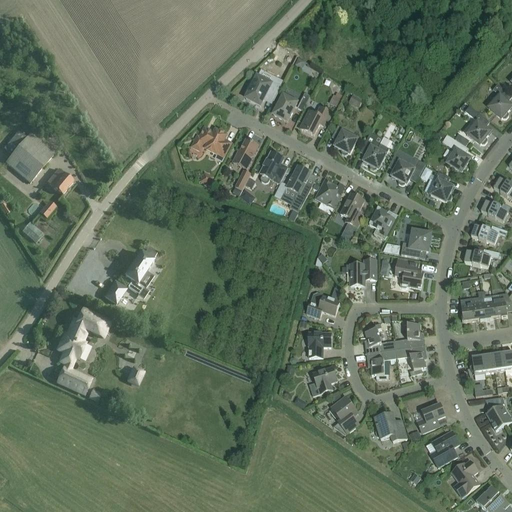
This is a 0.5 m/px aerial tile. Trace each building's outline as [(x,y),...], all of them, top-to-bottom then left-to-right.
[(409,2),(407,0),(394,0),(404,9),(409,2)] [(392,20),(398,13),(393,8),(387,15),(392,20)] [(291,69),(297,58),(285,51),(277,58),(278,62),(291,69)] [(249,93),(245,101),(260,108),(265,98),(274,102),(282,87),(284,83),(277,79),(274,84),(272,83),(271,86),(257,79),(253,86),(250,85),(247,92),(249,93)] [(511,108),(507,104),(511,99),(497,86),(492,91),(499,97),(488,110),(501,121),(502,120),(502,121),(505,121),(508,118),(507,115),(507,114),(511,108)] [(302,113),(310,98),(304,95),(296,110),(302,113)] [(283,98),(273,117),(287,124),(297,105),(283,98)] [(331,103),(327,112),(334,116),(338,106),(331,103)] [(484,129),(489,124),(469,108),(464,114),(477,123),(466,137),(480,147),(480,146),(481,147),(484,146),(486,143),(486,140),(485,140),(490,134),(484,129)] [(309,113),(299,131),(313,138),(319,127),(324,129),(332,116),(319,109),(316,117),(309,113)] [(334,149),(336,150),(341,152),(340,154),(341,156),(344,158),(347,157),(347,156),(349,157),(357,141),(342,134),(344,131),(337,127),(331,139),(337,142),(334,149)] [(223,143),(225,139),(226,137),(215,131),(213,134),(204,129),(199,139),(197,138),(191,148),(199,153),(203,146),(206,148),(205,151),(216,157),(217,155),(223,159),(230,145),(230,146),(223,143)] [(58,153),(33,132),(26,140),(19,134),(5,151),(12,157),(6,165),(31,185),(58,153)] [(378,172),(386,156),(389,151),(374,143),(375,141),(369,137),(360,154),(366,157),(363,164),(369,167),(369,168),(370,171),(373,172),(375,172),(376,171),(378,172)] [(464,156),(468,151),(446,137),(442,144),(455,153),(446,166),(461,175),(462,174),(465,173),(467,170),(466,167),(470,161),(464,156)] [(238,153),(232,164),(246,172),(258,148),(245,141),(239,153),(238,153)] [(269,181),(279,186),(288,170),(280,166),(283,161),(271,155),(260,176),(262,177),(260,181),(261,184),(265,186),(268,185),(269,181)] [(391,179),(397,182),(397,183),(398,186),(401,188),(404,187),(404,186),(406,187),(414,171),(399,163),(400,161),(394,157),(388,169),(394,172),(391,179)] [(281,184),(274,198),(280,202),(290,207),(289,210),(293,212),(288,221),(293,223),(298,215),(311,189),(305,186),(308,181),(311,176),(297,169),(287,188),(281,184)] [(63,198),(74,184),(59,171),(48,185),(63,198)] [(242,193),(250,176),(243,173),(235,189),(242,193)] [(446,186),(449,180),(438,174),(434,181),(437,182),(430,197),(446,205),(446,203),(447,203),(449,203),(451,199),(450,197),(449,196),(453,189),(446,186)] [(204,175),(200,183),(208,188),(212,180),(204,175)] [(511,187),(507,184),(506,185),(500,181),(493,190),(500,195),(506,200),(507,199),(511,202),(511,187)] [(322,204),(333,210),(340,197),(334,195),(337,189),(325,183),(319,194),(318,194),(314,201),(321,205),(322,204)] [(253,201),(243,194),(240,199),(249,206),(253,201)] [(345,224),(357,231),(363,219),(357,216),(364,203),(350,196),(340,216),(347,220),(345,224)] [(511,210),(502,206),(500,210),(493,207),(486,204),(481,214),(488,218),(487,218),(495,222),(495,221),(502,225),(507,215),(511,216),(511,210)] [(52,211),(47,207),(42,213),(47,217),(52,211)] [(378,210),(369,227),(376,231),(373,237),(384,242),(386,239),(387,239),(394,225),(389,222),(391,217),(378,210)] [(505,239),(507,233),(491,228),(490,233),(482,230),(482,231),(475,228),(471,239),(478,242),(486,245),(486,244),(494,247),(497,236),(505,239)] [(422,235),(412,233),(410,246),(402,245),(400,257),(416,260),(418,252),(427,254),(428,248),(429,248),(431,236),(422,234),(422,235)] [(139,286),(154,263),(153,262),(157,256),(149,251),(144,257),(141,255),(125,278),(132,283),(128,289),(139,296),(144,290),(139,286)] [(498,261),(499,255),(483,251),(482,256),(474,255),(466,253),(464,265),(472,267),(480,269),(480,268),(488,270),(490,259),(498,261)] [(397,261),(394,278),(403,279),(403,282),(400,285),(399,288),(401,290),(405,291),(407,289),(420,291),(423,275),(417,273),(419,265),(397,261)] [(364,289),(364,282),(364,280),(369,280),(369,282),(376,282),(376,263),(364,263),(364,267),(346,267),(346,275),(349,275),(350,289),(364,289)] [(127,292),(116,284),(106,299),(117,307),(127,292)] [(485,322),(481,295),(481,294),(477,294),(478,300),(471,301),(474,323),(479,322),(479,323),(485,322)] [(496,320),(492,298),(485,299),(484,294),(481,295),(485,322),(491,322),(491,320),(496,320)] [(339,305),(323,299),(322,296),(317,295),(312,297),(310,305),(306,316),(319,321),(322,314),(334,319),(339,305)] [(500,303),(493,303),(496,320),(501,319),(501,320),(507,319),(506,314),(511,313),(511,305),(508,300),(506,296),(499,297),(500,303)] [(474,323),(471,301),(460,302),(462,318),(461,318),(462,325),(474,323)] [(65,337),(58,352),(65,354),(61,364),(72,368),(76,359),(79,361),(86,346),(79,343),(84,331),(103,340),(111,323),(83,311),(77,324),(74,323),(67,338),(65,337)] [(128,312),(125,317),(136,324),(139,319),(128,312)] [(394,341),(395,352),(425,348),(423,348),(422,338),(423,338),(423,335),(419,335),(419,326),(415,327),(414,322),(403,323),(403,327),(407,327),(407,342),(394,343),(394,341)] [(395,352),(394,341),(393,342),(393,344),(381,345),(377,332),(381,330),(380,326),(368,329),(369,333),(365,334),(367,342),(364,343),(364,346),(365,346),(367,356),(365,356),(365,357),(395,352)] [(322,361),(323,352),(321,352),(321,350),(330,350),(331,336),(308,335),(308,349),(309,349),(308,360),(322,361)] [(425,348),(395,352),(397,363),(397,361),(409,359),(413,373),(409,374),(411,379),(422,375),(421,371),(426,370),(423,362),(427,361),(426,358),(425,358),(423,348),(425,348)] [(126,349),(122,361),(133,364),(137,352),(126,349)] [(396,363),(397,363),(395,352),(365,357),(367,357),(368,366),(367,367),(367,370),(371,370),(371,378),(376,378),(376,382),(388,382),(388,377),(384,377),(383,363),(396,361),(396,363)] [(505,373),(502,355),(493,353),(492,354),(494,374),(505,373)] [(502,355),(505,373),(511,371),(511,353),(502,355)] [(494,374),(492,354),(490,354),(482,357),(484,376),(494,374)] [(484,376),(482,357),(481,358),(471,360),(473,368),(469,371),(472,374),(473,374),(474,377),(484,376)] [(58,384),(85,396),(92,382),(64,369),(58,384)] [(332,392),(332,391),(327,393),(325,388),(337,384),(332,369),(312,376),(315,386),(309,388),(313,398),(332,392)] [(130,380),(126,389),(138,394),(142,385),(130,380)] [(89,405),(97,408),(99,400),(92,398),(89,405)] [(333,429),(345,438),(356,428),(351,421),(353,419),(352,416),(355,413),(345,400),(331,411),(340,423),(333,429)] [(504,406),(503,400),(484,402),(484,403),(489,402),(491,413),(487,415),(492,424),(491,425),(495,433),(511,424),(502,407),(504,406)] [(424,421),(417,424),(421,436),(435,430),(432,424),(445,419),(440,407),(421,414),(424,421)] [(374,422),(377,432),(376,433),(375,435),(376,438),(378,439),(379,439),(380,442),(391,439),(392,445),(406,441),(402,423),(395,425),(392,416),(374,422)] [(459,447),(451,433),(432,445),(436,453),(430,457),(437,470),(457,459),(453,453),(452,454),(451,451),(459,447)] [(501,463),(511,454),(502,445),(493,454),(501,463)] [(479,487),(475,481),(474,481),(471,478),(477,474),(469,463),(464,467),(464,466),(451,475),(458,486),(453,489),(461,500),(466,496),(467,496),(479,487)] [(419,481),(413,477),(409,482),(415,486),(419,481)] [(476,505),(482,510),(480,511),(504,511),(509,508),(503,501),(502,501),(500,501),(497,499),(497,496),(498,496),(497,495),(497,496),(491,490),(476,505)]
